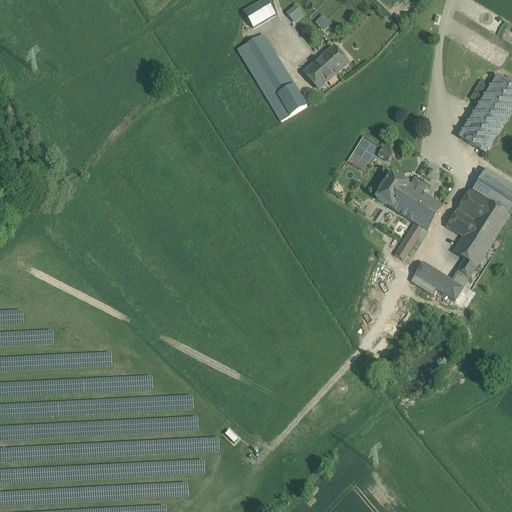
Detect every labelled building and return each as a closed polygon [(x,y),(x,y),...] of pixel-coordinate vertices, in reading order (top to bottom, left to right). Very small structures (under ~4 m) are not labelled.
[(266,2),(244,15),(253,29),(274,16),(266,2)] [(285,14),(294,24),(303,16),(295,6),(285,14)] [(322,31),(330,25),(323,16),(315,22),(322,31)] [(264,36),(247,46),(260,67),(271,61),(276,57),(264,36)] [(334,48),(304,74),(319,91),(349,65),(334,48)] [(282,79),(271,61),(260,67),(278,96),(294,87),(287,75),(282,79)] [(511,87),(498,78),(460,140),(485,155),(511,112),(511,87)] [(307,108),(294,87),(278,96),(291,118),(307,108)] [(291,118),(278,96),(268,102),(281,124),(291,118)] [(50,132),(41,142),(53,152),(62,143),(50,132)] [(389,159),(392,154),(383,147),(379,152),(389,159)] [(425,164),(410,188),(418,193),(427,178),(435,183),(453,194),(459,184),(425,164)] [(511,187),(486,171),(473,192),(511,216),(511,187)] [(408,186),(392,176),(376,201),(392,211),(408,187),(408,186)] [(427,178),(418,193),(426,198),(435,183),(427,178)] [(410,188),(408,187),(392,211),(392,212),(415,226),(424,232),(428,234),(444,209),(426,198),(418,193),(410,188)] [(470,192),(446,229),(463,239),(487,202),(470,192)] [(463,239),(453,255),(465,262),(477,270),(511,217),(487,202),(463,239)] [(424,232),(415,226),(395,257),(404,263),(419,239),(424,232)] [(424,232),(419,239),(424,242),(428,236),(427,236),(428,234),(424,232)] [(477,270),(465,262),(458,273),(470,281),(477,270)] [(453,283),(424,265),(412,283),(433,296),(436,291),(456,304),(464,290),(453,283)] [(470,281),(458,273),(453,283),(464,290),(470,281)]
